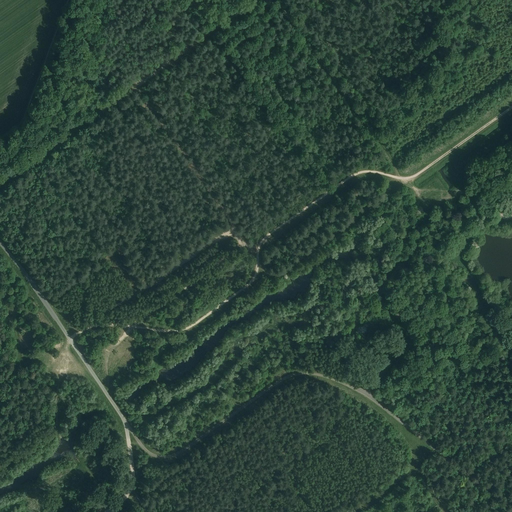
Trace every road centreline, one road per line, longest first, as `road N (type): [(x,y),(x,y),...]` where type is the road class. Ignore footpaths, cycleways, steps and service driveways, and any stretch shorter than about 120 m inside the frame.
road 1 (track): [(107,511),(132,483),(126,422),(145,450),(164,457),(301,372),(364,393),(511,509)]
road 2 (track): [(68,338),(105,324),(181,331),(249,283),(267,235),(348,178),(370,171),(415,175),(511,107)]
road 3 (track): [(364,393),(410,339),(378,286),(421,236),(427,207),(403,177),(280,273),(258,271)]
road 4 (track): [(136,85),(233,221),(232,232),(87,327)]
road 5 (track): [(0,184),(255,0)]
road 6 (unclassified): [(126,422),(0,242)]
road 7 (track): [(280,0),(399,176)]
road 8 (track): [(242,241),(132,327)]
